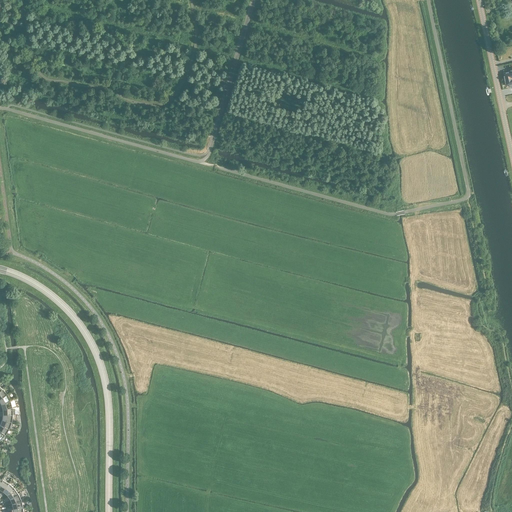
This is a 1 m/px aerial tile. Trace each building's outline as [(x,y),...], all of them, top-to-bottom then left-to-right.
[(503,73),(504,79),(511,76),(511,68),(510,69),(510,71),(503,73)] [(0,404),(10,400),(7,394),(0,398),(0,404)] [(10,400),(0,404),(0,406),(2,406),(2,409),(12,407),(10,400)] [(12,414),(0,413),(0,415),(2,416),(2,419),(11,422),(12,414)] [(0,421),(0,424),(9,428),(11,422),(2,419),(1,422),(0,421)] [(9,428),(0,424),(0,430),(5,434),(9,428)] [(2,479),(0,483),(0,489),(1,489),(0,490),(0,494),(8,483),(2,479)] [(8,483),(0,494),(0,495),(1,496),(4,492),(6,494),(14,488),(8,483)] [(18,493),(14,488),(6,494),(8,496),(3,499),(4,501),(18,493)] [(18,493),(4,501),(6,503),(10,500),(12,503),(21,500),(18,493)] [(7,507),(7,509),(23,507),(21,500),(12,503),(12,506),(7,507)]
